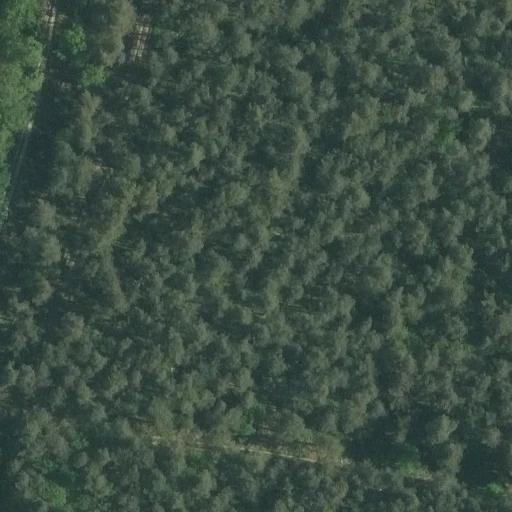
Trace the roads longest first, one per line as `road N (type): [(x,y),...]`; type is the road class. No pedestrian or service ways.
road 1 (track): [(159,0),(0,490)]
road 2 (track): [(22,422),(511,500)]
